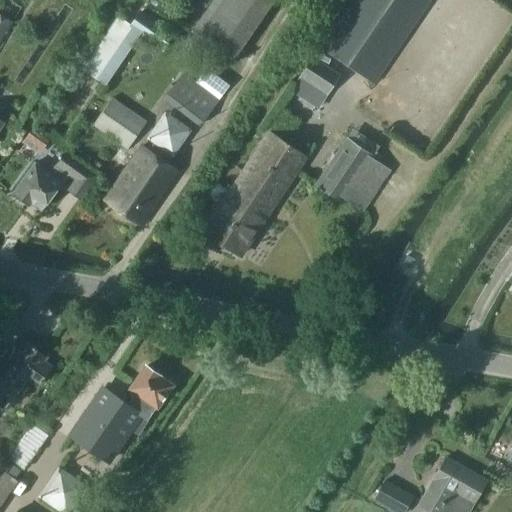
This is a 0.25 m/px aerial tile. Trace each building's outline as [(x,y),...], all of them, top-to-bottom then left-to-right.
[(274,0),(214,0),(191,33),(231,61),(274,0)] [(373,85),(429,0),(354,0),(321,50),(373,85)] [(130,27),(162,49),(172,34),(141,12),(130,27)] [(0,45),(14,23),(0,14),(0,45)] [(115,18),(81,69),(105,85),(140,35),(115,18)] [(319,107),(340,74),(313,56),(292,89),(319,107)] [(197,84),(183,74),(165,99),(201,124),(229,84),(208,69),(197,84)] [(93,124),(123,145),(120,149),(124,152),(145,122),(111,98),(93,124)] [(174,157),(193,130),(166,111),(147,138),(174,157)] [(32,129),(27,136),(42,148),(48,140),(32,129)] [(263,136),(267,138),(237,182),(274,206),(306,158),(266,131),(263,136)] [(316,184),(342,201),(345,198),(362,210),(390,169),(371,156),(372,154),(348,138),(316,184)] [(105,201),(141,226),(179,170),(142,146),(105,201)] [(14,193),(30,205),(32,202),(42,210),(68,173),(76,179),(69,189),(80,198),(96,176),(64,152),(49,173),(34,162),(14,193)] [(206,196),(220,206),(204,230),(241,255),(274,206),(237,182),(232,190),(228,187),(225,191),(214,184),(206,196)] [(0,372),(0,402),(1,404),(12,388),(22,394),(31,382),(37,386),(51,366),(44,361),(47,357),(23,340),(0,372)] [(103,388),(72,433),(108,458),(139,414),(148,420),(172,385),(146,367),(130,390),(131,394),(134,396),(127,405),(103,388)] [(467,511),(487,480),(446,457),(418,506),(428,511),(453,511),(454,510),(456,511),(467,511)] [(61,511),(73,511),(90,487),(58,466),(38,496),(61,511)] [(0,467),(0,506),(18,480),(0,467)] [(399,511),(405,511),(413,496),(384,480),(374,499),(399,511)]
